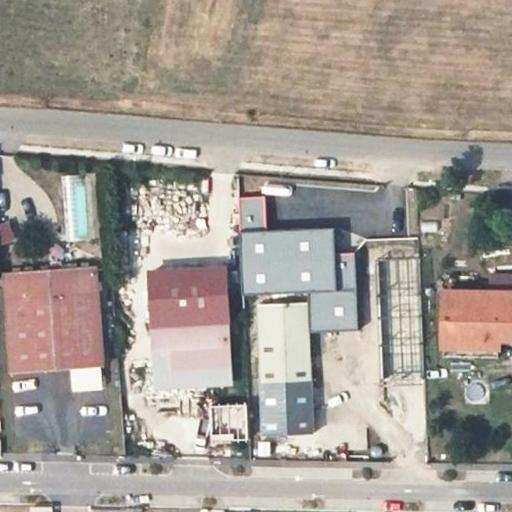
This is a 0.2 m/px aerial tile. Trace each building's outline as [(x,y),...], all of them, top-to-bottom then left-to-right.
[(330,230),(264,234),(262,197),(240,198),(245,293),(311,289),(313,330),(358,327),(354,255),(332,256),(330,230)] [(227,250),(152,256),(160,353),(161,370),(209,366),(236,364),(227,250)] [(53,257),(7,261),(15,361),(108,353),(98,253),(64,256),(63,251),(52,251),(53,257)] [(511,292),(443,292),(443,340),(488,342),(488,337),(498,338),(499,342),(511,341),(511,292)] [(305,305),(257,307),(264,432),(312,429),(305,305)] [(499,356),(499,342),(498,338),(488,337),(488,342),(443,340),(442,356),(499,356)] [(161,370),(160,353),(147,354),(150,385),(210,381),(209,366),(161,370)] [(253,423),(251,388),(214,390),(215,419),(237,418),(237,423),(253,423)]
